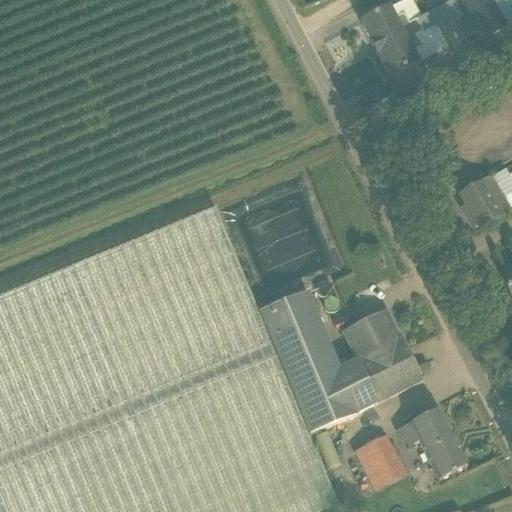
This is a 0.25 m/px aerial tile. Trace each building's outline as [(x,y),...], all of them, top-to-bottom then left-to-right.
[(454,0),(479,44),(506,28),(490,0),(454,0)] [(511,0),(490,0),(491,1),(506,28),(508,32),(511,29),(511,0)] [(412,54),(421,49),(403,15),(394,20),(389,9),(360,24),(390,80),(418,65),(412,54)] [(504,201),(511,196),(511,180),(506,171),(491,180),(490,179),(459,197),(465,208),(461,211),(473,230),(477,228),(479,231),(511,213),(504,201)] [(0,511),(328,511),(338,508),(215,211),(0,299),(0,511)] [(511,268),(498,276),(511,300),(511,268)] [(401,340),(400,341),(356,363),(356,362),(338,370),(307,294),(258,314),(308,435),(377,406),(423,383),(401,340)] [(386,312),(342,334),(356,362),(356,363),(400,341),(386,312)] [(426,363),(416,369),(421,379),(428,376),(429,370),(426,363)] [(467,469),(438,412),(397,433),(406,450),(418,444),(438,483),(467,469)] [(363,449),(354,454),(374,494),(405,478),(385,439),(363,449)]
